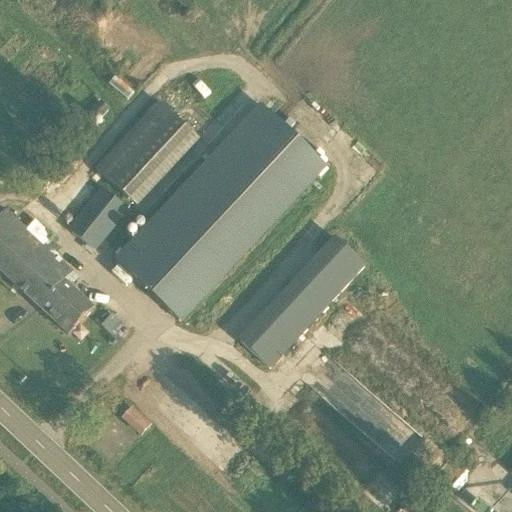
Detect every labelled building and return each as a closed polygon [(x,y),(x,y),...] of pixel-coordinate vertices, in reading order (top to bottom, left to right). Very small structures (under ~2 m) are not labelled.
[(41,51),(14,81),(30,95),(57,65),(41,51)] [(158,103),(96,169),(137,208),(199,142),(158,103)] [(324,166),(263,109),(117,264),(179,322),(324,166)] [(103,187),(67,231),(95,254),(131,210),(103,187)] [(35,221),(26,231),(5,212),(0,217),(0,272),(69,337),(93,312),(64,282),(72,275),(49,253),(56,245),(50,240),(52,237),(35,221)] [(252,328),(239,342),(271,371),(284,357),(252,328)] [(151,427),(144,420),(133,432),(140,438),(151,427)]
